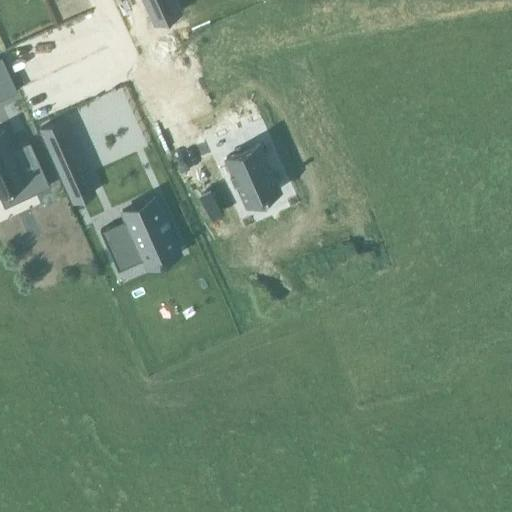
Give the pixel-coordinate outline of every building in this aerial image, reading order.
[(175,0),(143,0),(154,24),(181,12),(175,0)] [(211,117),(244,103),(218,42),(184,57),(211,117)] [(0,84),(12,79),(2,56),(0,56),(0,84)] [(62,118),(40,128),(48,145),(65,184),(73,201),(95,191),(87,174),(70,135),(62,118)] [(3,135),(0,136),(0,191),(23,181),(29,195),(49,185),(31,145),(12,153),(3,135)] [(233,172),(237,182),(246,201),(262,193),(262,194),(267,192),(267,191),(279,186),(259,142),(226,157),(233,172)] [(126,218),(100,229),(104,238),(106,238),(113,255),(137,244),(145,263),(159,257),(160,259),(165,256),(164,255),(178,248),(155,197),(122,211),(126,218)]
